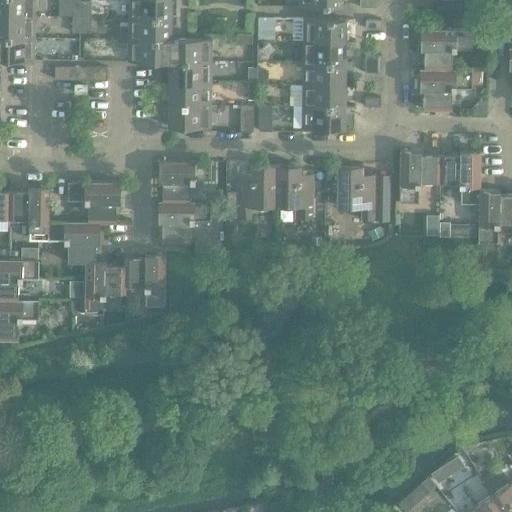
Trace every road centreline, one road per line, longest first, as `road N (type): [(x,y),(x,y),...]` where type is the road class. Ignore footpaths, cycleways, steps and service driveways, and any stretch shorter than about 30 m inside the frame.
road 1 (residential): [(144,142),(380,147),(397,129)]
road 2 (residential): [(397,129),(396,0)]
